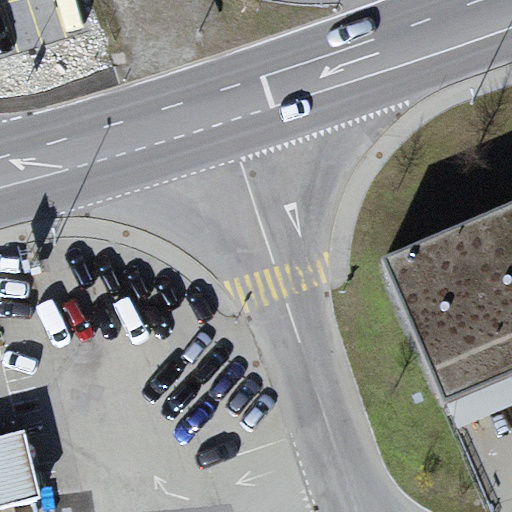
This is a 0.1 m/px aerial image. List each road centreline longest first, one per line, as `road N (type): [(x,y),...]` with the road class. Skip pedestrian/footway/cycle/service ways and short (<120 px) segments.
road 1 (primary): [(484,0),(230,102),(0,168)]
road 2 (unknown): [(28,160),(177,511)]
